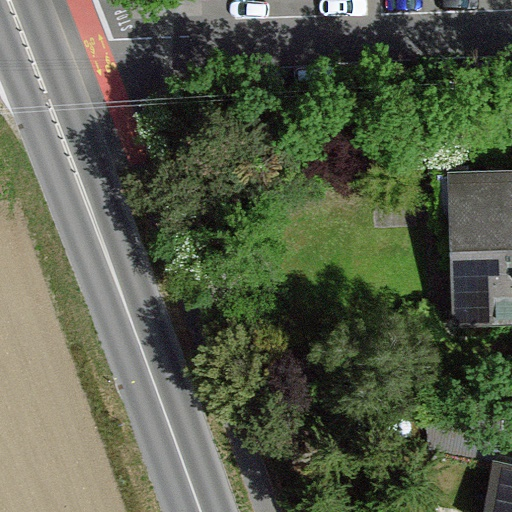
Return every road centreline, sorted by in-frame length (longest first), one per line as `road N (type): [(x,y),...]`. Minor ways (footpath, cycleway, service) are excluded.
road 1 (secondary): [(26,36),(203,511)]
road 2 (residential): [(511,28),(26,36)]
